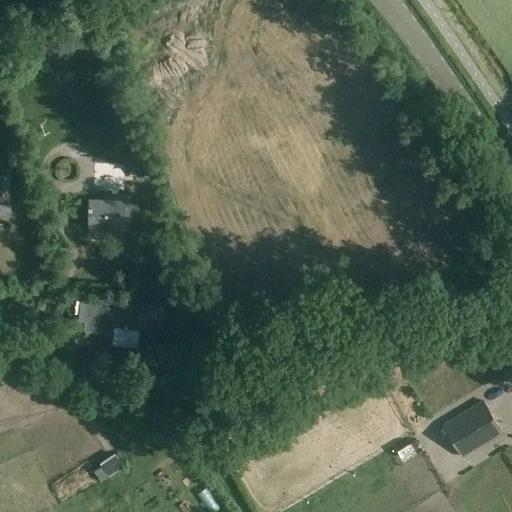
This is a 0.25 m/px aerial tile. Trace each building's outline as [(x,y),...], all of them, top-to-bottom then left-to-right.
[(44,47),(52,65),(72,57),(64,39),(44,47)] [(142,148),(122,157),(128,172),(133,170),(138,181),(153,174),(142,148)] [(92,199),(90,228),(127,231),(129,193),(111,192),(111,201),(92,199)] [(112,325),(123,327),(123,329),(127,330),(128,327),(137,328),(140,305),(128,304),(127,307),(82,301),(80,316),(87,316),(85,329),(111,332),(112,325)] [(461,459),(503,434),(483,401),(442,426),(461,459)] [(116,473),(107,459),(93,468),(102,482),(116,473)]
